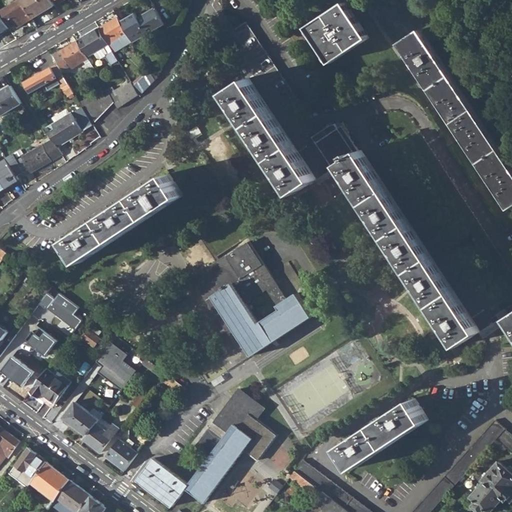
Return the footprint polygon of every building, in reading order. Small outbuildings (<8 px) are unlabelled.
[(23,0),(19,0),(1,12),(4,17),(11,28),(17,24),(19,27),(34,18),(23,0)] [(23,0),(34,18),(55,5),(53,1),(52,0),(23,0)] [(331,63),(369,38),(347,3),(307,29),(331,63)] [(139,17),(141,20),(157,11),(156,8),(139,17)] [(136,12),(121,22),(134,42),(134,43),(165,25),(157,11),(141,20),(139,17),(136,12)] [(0,39),(13,31),(11,28),(4,17),(0,19),(0,39)] [(114,51),(115,53),(134,42),(121,22),(119,17),(100,28),(114,51)] [(247,21),(235,28),(293,116),(304,109),(247,21)] [(100,28),(78,41),(89,58),(94,54),(101,50),(105,48),(109,54),(114,51),(100,28)] [(511,165),(423,29),(401,44),(510,209),(511,207),(511,165)] [(78,41),(55,54),(64,70),(72,65),(75,63),(76,66),(85,61),(91,72),(96,69),(89,58),(78,41)] [(100,59),(106,55),(109,54),(105,48),(101,50),(94,54),(96,58),(100,59)] [(58,65),(25,82),(31,93),(57,78),(66,92),(72,88),(58,65)] [(156,80),(151,70),(134,85),(140,95),(141,96),(156,80)] [(317,180),(249,79),(226,92),(295,194),(317,180)] [(113,86),(108,89),(115,102),(119,109),(140,95),(134,85),(132,81),(124,86),(123,85),(116,90),(113,86)] [(11,85),(0,91),(0,116),(23,103),(11,85)] [(72,88),(66,92),(69,98),(76,95),(72,88)] [(108,89),(103,95),(110,108),(115,102),(108,89)] [(103,95),(97,101),(105,113),(110,108),(103,95)] [(94,125),(99,119),(92,106),(97,101),(93,96),(83,106),(94,125)] [(97,101),(92,106),(99,119),(105,113),(97,101)] [(73,112),(47,128),(54,139),(59,147),(85,131),(73,112)] [(340,163),(360,151),(343,125),(338,128),(335,124),(312,137),(331,168),(340,163)] [(203,132),(198,125),(185,133),(190,140),(203,132)] [(511,271),(419,130),(408,137),(511,296),(511,271)] [(14,153),(6,158),(18,176),(29,169),(32,173),(63,155),(59,147),(54,139),(22,157),(18,160),(14,153)] [(360,151),(340,163),(460,347),(482,332),(363,149),(360,151)] [(11,166),(0,172),(0,191),(20,180),(11,166)] [(170,173),(67,241),(82,262),(184,195),(170,173)] [(287,299),(250,241),(194,277),(217,311),(223,307),(253,356),(315,316),(299,291),(287,299)] [(2,248),(0,250),(0,263),(1,264),(9,254),(2,248)] [(53,287),(45,297),(58,307),(65,296),(58,291),(53,287)] [(91,331),(102,339),(109,329),(98,321),(91,331)] [(0,344),(9,332),(0,324),(0,344)] [(91,331),(85,340),(96,347),(102,339),(91,331)] [(34,335),(20,353),(38,367),(52,349),(34,335)] [(117,336),(114,340),(120,344),(123,340),(117,336)] [(126,347),(121,353),(130,360),(135,354),(126,347)] [(130,360),(133,362),(138,356),(135,354),(130,360)] [(143,363),(163,378),(167,373),(147,358),(143,363)] [(48,368),(31,391),(53,408),(73,381),(59,371),(56,374),(48,368)] [(163,378),(162,379),(183,394),(187,389),(167,373),(163,378)] [(155,458),(138,480),(174,507),(188,488),(206,502),(246,449),(260,459),(278,436),(258,418),(266,407),(241,388),(216,421),(220,424),(230,431),(224,439),(190,484),(155,458)] [(133,404),(138,408),(146,398),(141,394),(133,404)] [(415,398),(341,446),(356,468),(430,420),(415,398)] [(76,401),(64,417),(88,435),(98,423),(100,419),(91,413),(76,401)] [(91,413),(100,419),(103,415),(94,409),(91,413)] [(374,511),(304,459),(296,470),(316,484),(319,487),(323,490),(324,491),(351,511),(431,511),(493,444),(497,439),(507,448),(511,451),(511,433),(496,419),(412,511),(374,511)] [(88,435),(85,439),(102,452),(120,427),(113,422),(107,430),(98,423),(88,435)] [(9,456),(21,441),(6,430),(0,436),(0,464),(5,459),(8,455),(9,456)] [(121,438),(108,456),(126,470),(139,452),(132,447),(136,442),(130,438),(126,442),(121,438)] [(35,479),(47,462),(29,447),(16,464),(27,473),(23,478),(29,483),(33,477),(35,479)] [(486,481),(472,496),(477,501),(473,506),(479,511),(482,511),(486,508),(489,511),(491,511),(504,498),(507,500),(508,499),(511,494),(511,472),(500,461),(484,480),(486,481)] [(54,467),(53,466),(47,462),(35,479),(32,482),(56,500),(58,497),(71,480),(63,474),(54,467)] [(296,470),(291,476),(311,491),(316,484),(296,470)] [(80,511),(93,496),(71,480),(58,497),(77,511),(80,511)] [(324,491),(315,502),(328,511),(351,511),(324,491)] [(105,511),(109,508),(93,496),(80,511),(105,511)]
